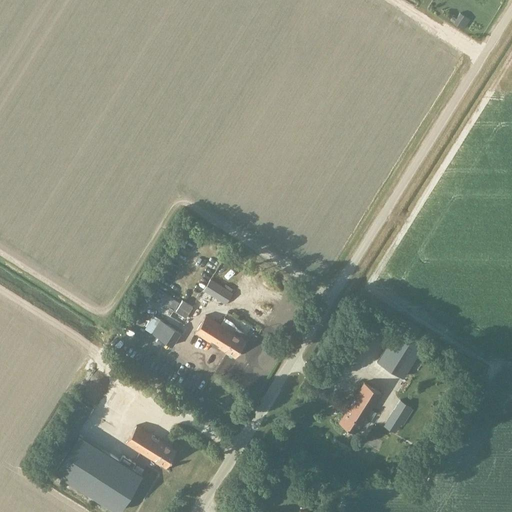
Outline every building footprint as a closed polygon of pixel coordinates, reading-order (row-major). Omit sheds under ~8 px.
[(225,303),(232,292),(210,278),(204,287),(203,290),(225,303)] [(224,317),(220,323),(205,314),(194,331),(234,356),(245,339),(240,336),(243,331),(236,327),(234,331),(230,328),(230,329),(229,329),(233,322),(224,317)] [(172,346),(180,332),(159,319),(150,333),(172,346)] [(377,360),(403,376),(422,345),(397,329),(377,360)] [(338,422),(355,432),(380,392),(363,382),(354,397),(353,396),(349,403),(349,404),(338,422)] [(129,411),(89,384),(81,395),(100,407),(97,412),(102,416),(108,407),(124,418),(129,411)] [(403,432),(417,410),(399,399),(383,424),(394,431),(396,428),(403,432)] [(49,439),(65,449),(87,414),(71,404),(49,439)] [(136,425),(125,442),(165,467),(176,450),(158,439),(158,438),(151,434),(136,425)] [(119,459),(78,433),(54,471),(117,511),(141,473),(132,467),(135,462),(122,454),(119,459)]
